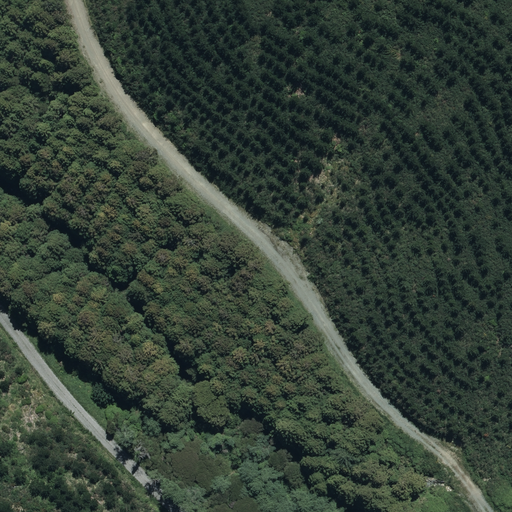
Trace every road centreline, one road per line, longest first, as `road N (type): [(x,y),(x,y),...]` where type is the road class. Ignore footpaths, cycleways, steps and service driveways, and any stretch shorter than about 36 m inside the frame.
road 1 (track): [(465,511),(364,403),(309,301),(132,117),(81,0)]
road 2 (track): [(0,418),(71,458),(123,511)]
